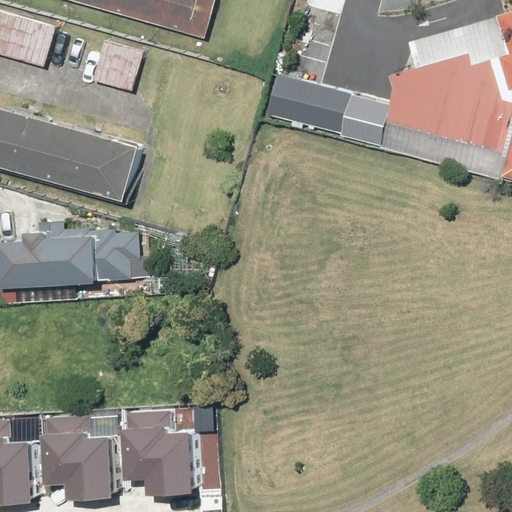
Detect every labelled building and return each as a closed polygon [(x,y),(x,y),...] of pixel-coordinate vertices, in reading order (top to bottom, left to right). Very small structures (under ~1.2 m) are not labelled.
[(222,0),(53,0),(211,41),(222,0)] [(0,54),(49,68),(61,26),(0,9),(0,54)] [(511,14),(413,43),(422,68),(393,75),(398,91),(391,123),(511,155),(511,158),(506,177),(511,177),(511,14)] [(152,51),(110,40),(99,83),(140,94),(152,51)] [(349,137),(359,93),(282,74),(271,118),(349,137)] [(0,171),(131,208),(148,148),(0,106),(0,171)] [(7,251),(8,283),(134,277),(131,230),(58,234),(59,248),(7,251)] [(154,499),(200,498),(198,434),(172,435),(171,412),(125,414),(128,486),(153,485),(154,499)] [(0,502),(42,501),(40,437),(13,438),(12,415),(0,415),(0,502)] [(75,506),(122,504),(119,441),(93,442),(92,419),(47,421),(49,493),(75,492),(75,506)]
